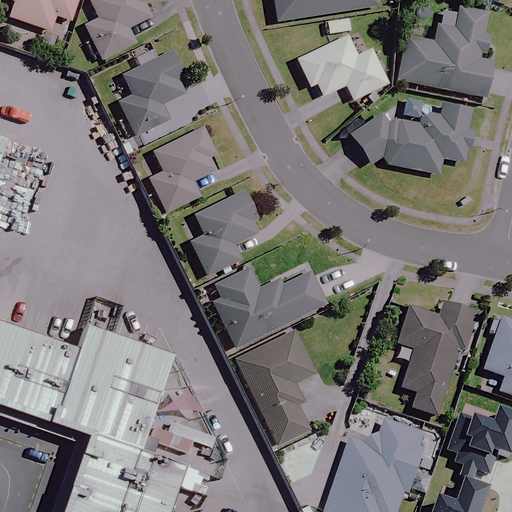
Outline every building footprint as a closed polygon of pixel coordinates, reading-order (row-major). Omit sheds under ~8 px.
[(3,0),(2,4),(9,6),(4,21),(46,35),(51,19),(67,24),(74,0),(3,0)] [(139,0),(88,0),(84,2),(94,21),(79,28),(97,63),(131,46),(124,31),(147,19),(138,1),(139,0)] [(267,0),(271,25),(373,10),(371,0),(267,0)] [(487,17),(453,10),(448,31),(434,28),(431,46),(401,40),(392,83),(480,102),(488,65),(477,62),(487,17)] [(345,19),(322,22),(325,38),(347,34),(345,19)] [(383,87),(357,32),(291,62),(304,91),(311,88),(317,100),(341,89),(347,104),(383,87)] [(158,107),(180,98),(175,85),(180,83),(168,54),(117,75),(126,98),(113,103),(128,139),(165,124),(158,107)] [(381,157),(378,169),(434,180),(438,163),(461,168),(467,137),(458,136),(463,112),(438,107),(436,121),(419,117),(416,127),(375,119),(345,140),(364,168),(381,157)] [(188,185),(211,173),(204,160),(211,157),(198,130),(148,155),(158,177),(145,183),(161,216),(195,199),(188,185)] [(252,220),(239,193),(190,217),(199,236),(183,244),(200,280),(237,263),(230,248),(253,237),(246,223),(252,220)] [(245,271),(211,288),(217,301),(208,304),(230,351),(320,308),(304,273),(275,287),(272,281),(254,290),(245,271)] [(473,320),(438,309),(434,321),(404,312),(392,348),(411,354),(399,393),(414,398),(409,414),(434,422),(455,354),(461,356),(473,320)] [(75,343),(0,318),(0,407),(81,433),(55,511),(166,511),(182,465),(138,451),(170,353),(81,324),(75,343)] [(511,328),(498,323),(481,375),(499,381),(493,397),(511,403),(511,328)] [(309,378),(289,335),(230,362),(271,450),(304,435),(290,405),(297,402),(290,387),(309,378)] [(415,450),(419,438),(375,423),(366,448),(346,441),(321,511),(395,511),(400,496),(404,498),(420,452),(415,450)] [(511,464),(511,442),(480,430),(457,491),(484,501),(480,511),(511,511),(511,465),(511,466),(511,464)]
